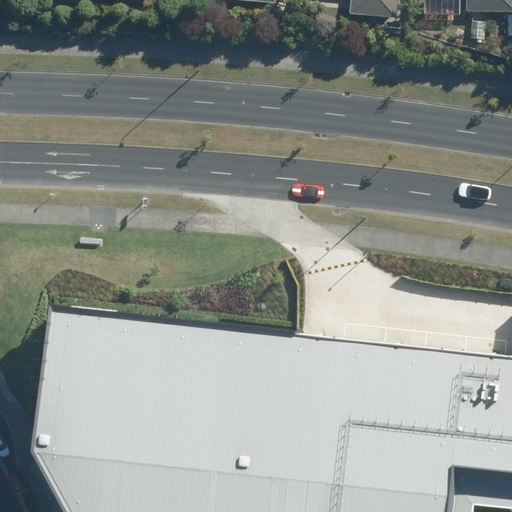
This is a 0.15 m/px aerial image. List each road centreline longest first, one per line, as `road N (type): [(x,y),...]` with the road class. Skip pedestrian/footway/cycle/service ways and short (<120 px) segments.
road 1 (secondary): [(0,90),(342,112),(511,138)]
road 2 (secondary): [(511,206),(287,178),(0,163)]
